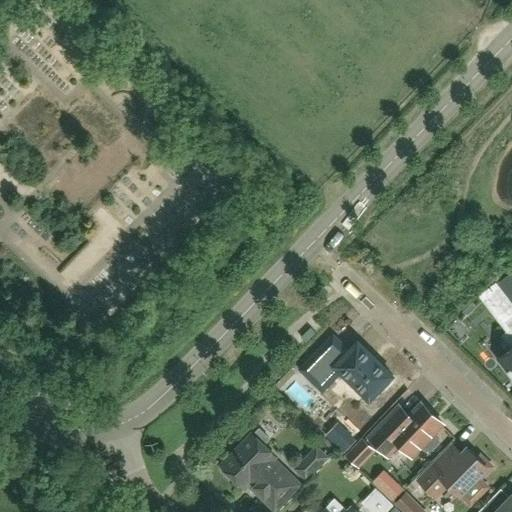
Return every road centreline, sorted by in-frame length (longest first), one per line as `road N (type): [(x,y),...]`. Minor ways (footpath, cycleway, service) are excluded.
road 1 (unclassified): [(120,426),(165,396),(511,40)]
road 2 (residential): [(511,438),(337,268)]
road 3 (unclassified): [(120,426),(80,430),(0,411)]
